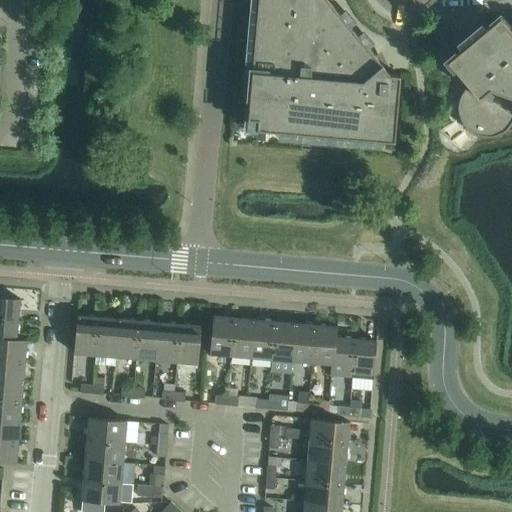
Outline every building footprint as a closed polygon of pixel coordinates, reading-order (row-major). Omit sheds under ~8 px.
[(257,0),(246,128),(394,141),(400,75),(390,74),(327,0),(257,0)] [(474,135),(477,136),(479,136),(481,137),(484,137),(489,137),(491,137),(494,137),(496,136),(498,135),(501,134),(503,133),(505,131),(508,128),(510,126),(511,123),(511,122),(511,32),(499,17),(447,61),(468,86),(466,88),(464,90),(463,92),(461,94),(460,96),(459,99),(459,101),(458,104),(458,107),(458,109),(458,112),(458,114),(459,117),(460,119),(461,122),(462,124),(464,126),(466,128),(467,130),(470,132),(472,133),(474,135)] [(0,318),(18,320),(20,299),(0,297),(0,318)] [(94,356),(98,318),(77,316),(73,354),(94,356)] [(230,357),(234,318),(213,317),(209,355),(230,357)] [(18,320),(0,318),(0,339),(16,341),(16,339),(18,320)] [(98,318),(94,356),(115,357),(118,319),(98,318)] [(234,318),(230,357),(251,358),(254,320),(234,318)] [(118,319),(115,357),(135,359),(138,321),(118,319)] [(254,320),(251,358),(271,360),(274,322),(254,320)] [(138,321),(135,359),(155,361),(158,323),(138,321)] [(274,322),(271,360),(291,362),(295,324),(274,322)] [(158,323),(155,361),(175,363),(179,325),(158,323)] [(295,324),(291,362),(312,364),(315,326),(295,324)] [(179,325),(175,363),(197,364),(200,326),(179,325)] [(312,364),(330,365),(332,366),(334,337),(336,338),(336,328),(315,326),(312,364)] [(332,366),(330,365),(330,376),(351,378),(355,339),(336,338),(334,337),(332,366)] [(0,359),(24,362),(26,340),(16,339),(16,341),(0,339),(0,359)] [(355,339),(351,378),(372,379),(376,341),(355,339)] [(0,379),(23,382),(24,362),(0,359),(0,379)] [(0,400),(21,402),(23,382),(0,379),(0,400)] [(91,393),(92,385),(81,384),(80,392),(91,393)] [(92,385),(91,393),(103,394),(103,386),(92,385)] [(132,397),(132,388),(121,387),(121,396),(132,397)] [(132,388),(132,397),(143,398),(144,389),(132,388)] [(172,400),(173,391),(162,390),(161,399),(172,400)] [(173,391),(172,400),(184,401),(185,392),(173,391)] [(215,395),(215,404),(226,405),(227,396),(215,395)] [(227,396),(226,405),(237,406),(238,397),(227,396)] [(267,408),(267,400),(256,399),(256,407),(267,408)] [(0,420),(19,422),(21,402),(0,400),(0,420)] [(267,400),(267,408),(278,409),(279,401),(267,400)] [(307,412),(308,403),(297,402),(296,411),(307,412)] [(308,403),(307,412),(319,413),(319,404),(308,403)] [(348,415),(349,407),(338,406),(337,414),(348,415)] [(349,407),(348,415),(360,416),(360,408),(349,407)] [(86,438),(124,442),(126,421),(88,417),(86,438)] [(308,440),(346,443),(348,422),(310,419),(308,440)] [(0,441),(17,443),(19,422),(0,420),(0,441)] [(269,437),(278,437),(279,425),(270,425),(269,437)] [(157,444),(166,445),(167,434),(158,433),(157,444)] [(278,437),(269,437),(268,447),(277,448),(278,437)] [(86,438),(84,459),(123,462),(124,442),(86,438)] [(307,460),(345,463),(346,443),(308,440),(307,460)] [(17,443),(0,441),(0,462),(16,464),(17,443)] [(166,445),(157,444),(156,456),(165,457),(166,445)] [(84,459),(83,479),(121,482),(123,462),(84,459)] [(305,480),(343,484),(345,463),(307,460),(305,480)] [(152,465),(152,473),(154,473),(163,474),(164,466),(152,465)] [(266,477),(274,478),(275,466),(267,465),(266,477)] [(153,485),(162,486),(163,474),(154,473),(153,485)] [(274,478),(266,477),(265,488),(273,489),(274,478)] [(131,484),(121,483),(121,482),(83,479),(81,500),(87,500),(86,511),(96,511),(103,511),(104,502),(124,503),(130,498),(131,484)] [(303,501),(341,504),(343,484),(305,480),(303,501)] [(161,497),(162,487),(162,486),(153,485),(153,496),(161,497)] [(302,511),(340,511),(341,504),(303,501),(302,511)] [(182,511),(172,502),(161,511),(182,511)]
